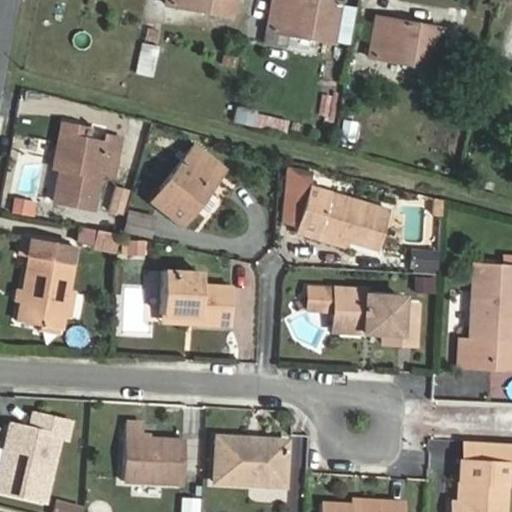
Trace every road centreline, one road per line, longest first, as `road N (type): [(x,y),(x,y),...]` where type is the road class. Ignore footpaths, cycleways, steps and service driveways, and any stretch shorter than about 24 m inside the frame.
road 1 (residential): [(0,369),(315,392),(348,403)]
road 2 (residential): [(380,412),(511,419)]
